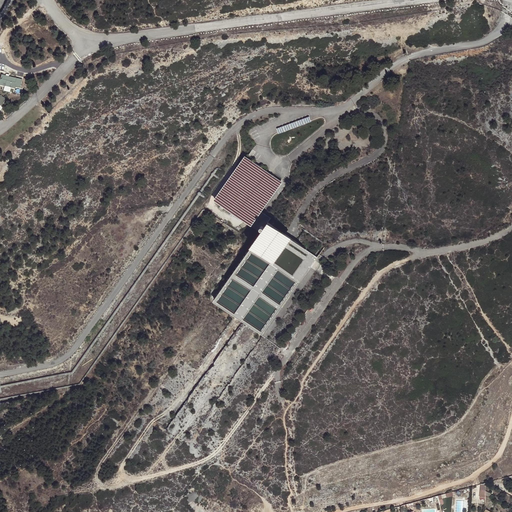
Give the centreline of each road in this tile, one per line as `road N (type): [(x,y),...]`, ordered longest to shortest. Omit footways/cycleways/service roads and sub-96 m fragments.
road 1 (track): [(279,368),(212,455),(104,485),(98,465),(166,369)]
road 2 (track): [(129,479),(123,464),(150,423),(234,325)]
road 3 (track): [(424,253),(380,272),(303,380)]
road 4 (track): [(238,124),(237,159),(211,204),(239,225)]
